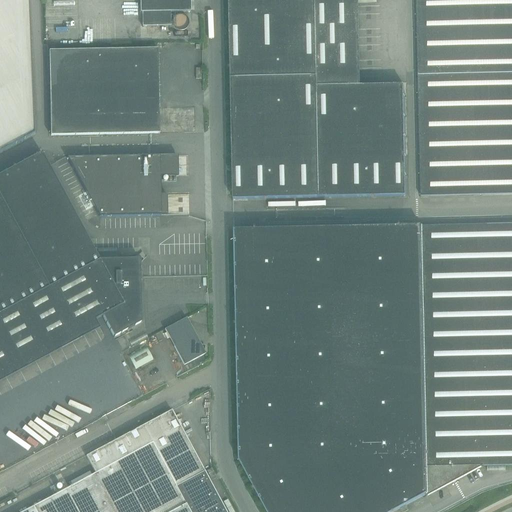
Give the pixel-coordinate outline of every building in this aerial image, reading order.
[(0,0),(0,152),(34,134),(28,0),(0,0)] [(190,12),(190,0),(139,0),(140,13),(142,13),(142,27),(170,26),(170,12),(190,12)] [(229,0),(234,200),(406,197),(404,86),(351,87),(349,0),(229,0)] [(511,0),(416,0),(421,196),(511,194),(511,0)] [(172,22),(172,23),(172,24),(172,26),(173,27),(174,28),(174,29),(175,30),(177,31),(179,31),(180,31),(182,31),(183,31),(184,31),(185,30),(186,29),(187,28),(188,26),(188,24),(189,24),(189,23),(189,22),(188,22),(188,20),(188,19),(187,18),(186,17),(185,16),(184,15),(183,15),(182,15),(180,15),(179,15),(177,15),(175,16),(175,17),(174,17),(174,18),(173,18),(173,19),(172,20),(172,22)] [(49,51),(51,136),(159,134),(158,49),(49,51)] [(141,262),(138,258),(136,260),(99,261),(41,153),(0,175),(0,371),(102,316),(102,317),(113,338),(141,323),(140,263),(141,262)] [(99,217),(161,216),(161,215),(161,196),(161,195),(160,177),(160,176),(160,157),(160,156),(149,156),(67,158),(99,217)] [(511,224),(425,226),(235,230),(240,461),(267,511),(393,511),(426,495),(427,496),(432,494),(484,466),(511,465),(511,224)] [(201,347),(186,318),(164,330),(184,365),(205,354),(204,352),(205,347),(201,347)] [(129,357),(136,370),(154,361),(147,347),(129,357)] [(33,507),(22,511),(225,511),(204,472),(171,411),(86,456),(95,473),(33,507)] [(215,475),(211,468),(206,471),(210,478),(215,475)]
